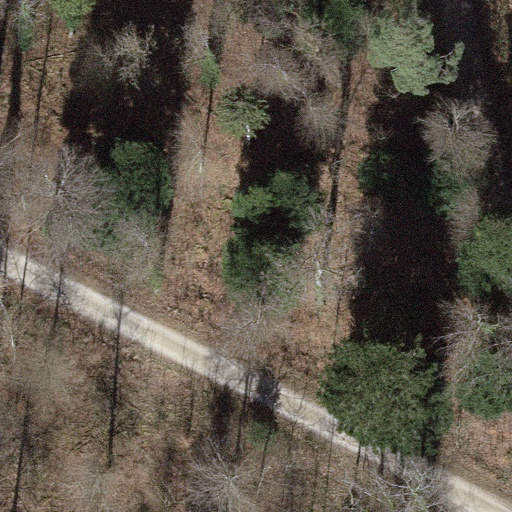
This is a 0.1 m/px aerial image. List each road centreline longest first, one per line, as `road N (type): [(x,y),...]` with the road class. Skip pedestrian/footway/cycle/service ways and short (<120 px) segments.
road 1 (track): [(0,252),(494,511)]
road 2 (track): [(455,0),(490,149),(511,204)]
